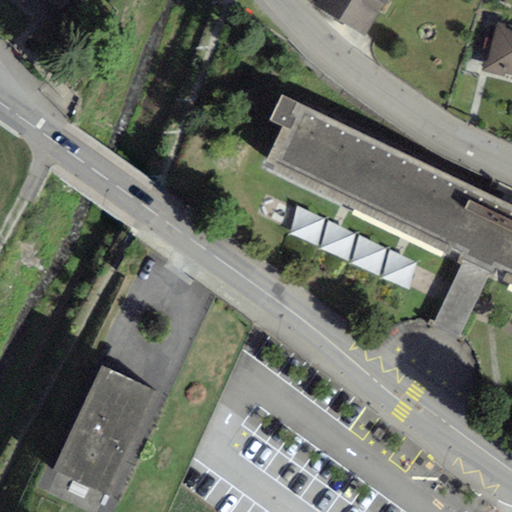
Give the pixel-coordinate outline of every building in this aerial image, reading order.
[(17,0),(26,8),(34,0),(44,0),(61,17),(77,0),(17,0)] [(362,42),(388,0),(322,0),(315,12),(362,42)] [(511,30),(497,26),(486,72),(511,78),(511,30)] [(511,215),(283,107),(272,130),(286,138),(267,178),(511,294),(511,215)] [(102,372),(53,477),(109,504),(158,398),(102,372)]
